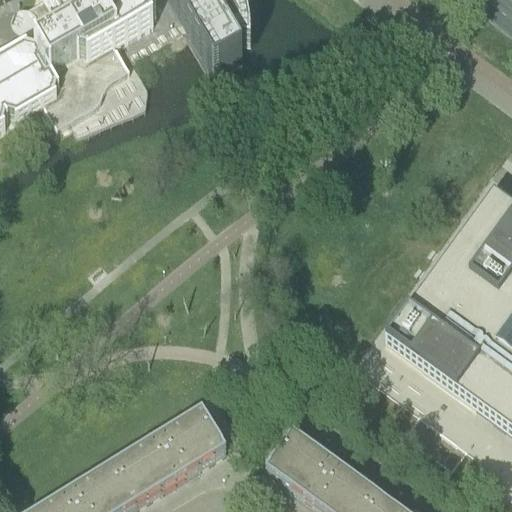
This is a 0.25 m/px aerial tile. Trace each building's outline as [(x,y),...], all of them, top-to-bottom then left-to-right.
[(0,137),(4,135),(6,127),(14,129),(40,114),(51,132),(55,139),(56,139),(56,138),(68,131),(92,117),(96,113),(99,110),(104,96),(110,89),(126,80),(127,81),(128,80),(113,55),(152,33),(154,24),(146,9),(161,0),(164,0),(172,13),(183,33),(188,41),(213,83),(241,67),(232,52),(249,58),(249,48),(248,38),(246,29),(245,24),(241,14),(238,5),(234,0),(39,0),(39,3),(42,9),(26,19),(25,25),(23,24),(21,25),(19,25),(17,27),(17,28),(16,29),(16,30),(16,31),(15,32),(16,33),(16,34),(17,35),(17,37),(18,37),(19,38),(21,39),(19,45),(24,54),(0,67),(0,137)] [(417,306),(384,351),(475,418),(478,414),(511,438),(511,217),(492,203),(462,243),(465,245),(420,308),(417,306)] [(200,422),(111,477),(132,511),(141,511),(162,499),(160,497),(195,475),(196,478),(224,461),(220,455),(221,455),(200,422)] [(372,511),(377,506),(291,444),(268,475),(269,476),(265,481),(291,500),(293,498),(312,511),(372,511)] [(132,511),(111,477),(54,511),(132,511)]
